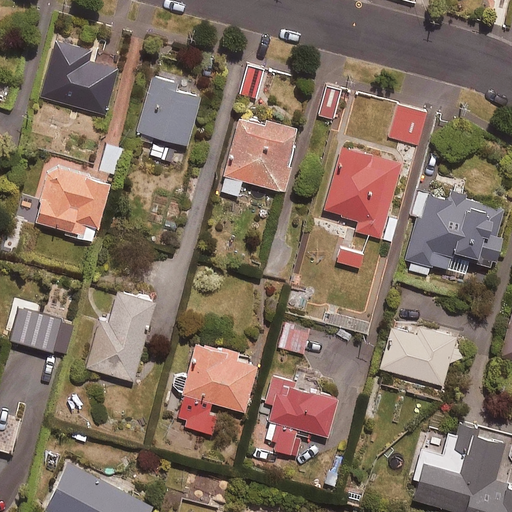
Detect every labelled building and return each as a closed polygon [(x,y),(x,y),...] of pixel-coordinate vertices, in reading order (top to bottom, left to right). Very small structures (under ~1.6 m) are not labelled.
[(95,49),(55,38),(40,96),(107,114),(119,67),(93,60),(95,49)] [(248,65),(239,96),(257,101),(266,70),(248,65)] [(178,83),(153,76),(138,131),(188,144),(201,95),(177,88),(178,83)] [(341,89),(326,85),(319,114),(333,118),(341,89)] [(427,112),(399,104),(389,136),(418,144),(427,112)] [(242,179),(286,192),(293,165),(289,164),(299,128),(268,119),(267,124),(241,116),(220,189),(238,194),(242,179)] [(156,141),(151,156),(171,163),(176,148),(156,141)] [(122,148),(106,143),(99,169),(115,173),(122,148)] [(403,164),(345,146),(326,209),(358,219),(355,230),(380,238),(403,164)] [(111,182),(62,168),(54,170),(48,174),(35,221),(95,238),(111,182)] [(448,200),(426,193),(403,267),(427,274),(431,263),(447,268),(451,255),(494,268),(504,237),(497,235),(505,210),(450,193),(448,200)] [(364,254),(342,248),(338,261),(360,267),(364,254)] [(157,302),(120,291),(111,320),(101,317),(85,366),(133,381),(157,302)] [(69,323),(50,318),(41,350),(60,355),(69,323)] [(511,318),(502,356),(511,358),(511,318)] [(455,344),(457,335),(394,319),(381,368),(444,384),(451,360),(458,359),(461,354),(460,348),(455,344)] [(309,330),(284,324),(279,346),(304,352),(309,330)] [(212,432),(216,415),(211,414),(214,402),(246,411),(258,365),(237,359),(238,354),(197,344),(178,416),(187,419),(185,425),(212,432)] [(329,436),(339,399),(295,388),(298,379),(273,372),(266,401),(275,403),(267,438),(277,441),(275,449),(297,455),(304,429),(329,436)] [(20,419),(0,413),(0,450),(12,453),(20,419)] [(415,477),(421,479),(416,499),(463,511),(511,511),(511,484),(507,483),(511,465),(511,458),(509,457),(511,444),(511,432),(462,419),(458,434),(451,432),(444,455),(422,449),(415,477)] [(150,511),(155,504),(68,463),(45,511),(47,511),(150,511)]
